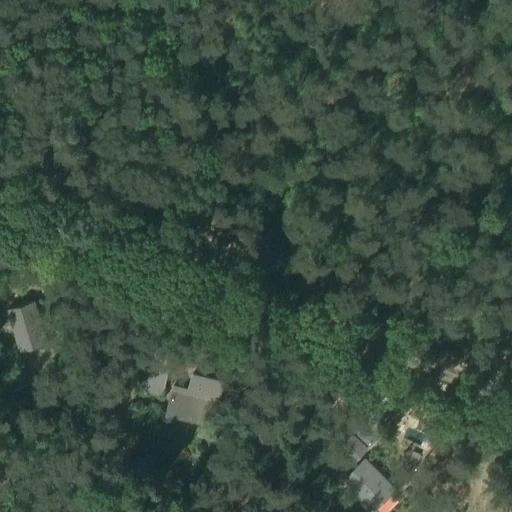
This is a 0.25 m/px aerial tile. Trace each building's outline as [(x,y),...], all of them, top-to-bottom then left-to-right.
[(45,340),(33,300),(8,307),(20,348),(45,340)] [(172,353),(153,349),(144,391),(162,395),(172,353)] [(173,385),(169,407),(213,417),(218,395),(173,385)] [(412,401),(396,385),(383,397),(400,414),(412,401)] [(370,444),(388,426),(395,419),(378,402),(363,418),(353,428),(370,444)] [(364,459),(343,480),(371,510),(393,489),(364,459)]
